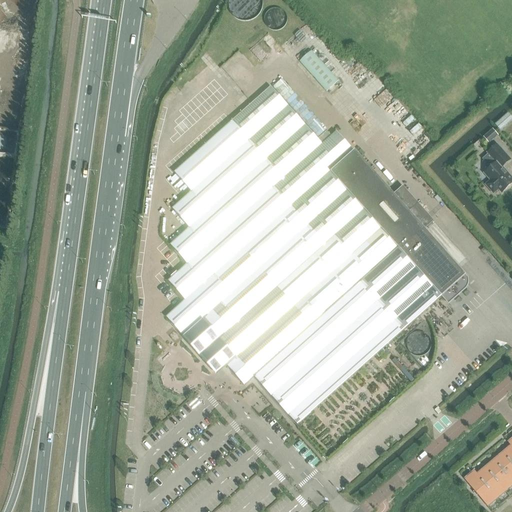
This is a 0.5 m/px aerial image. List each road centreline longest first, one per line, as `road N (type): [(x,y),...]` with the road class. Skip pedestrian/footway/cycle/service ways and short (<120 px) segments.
road 1 (primary): [(104,0),(64,301)]
road 2 (primary): [(82,399),(119,106)]
road 3 (primary): [(64,301),(7,511)]
road 4 (unknown): [(144,466),(133,439),(146,255)]
road 5 (primary): [(64,301),(37,511)]
road 6 (unclassified): [(361,511),(493,397)]
